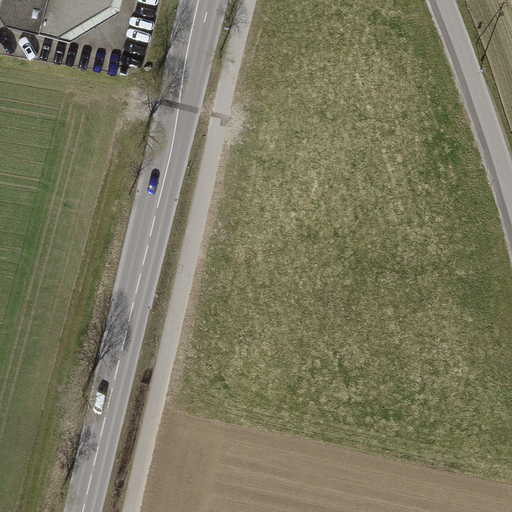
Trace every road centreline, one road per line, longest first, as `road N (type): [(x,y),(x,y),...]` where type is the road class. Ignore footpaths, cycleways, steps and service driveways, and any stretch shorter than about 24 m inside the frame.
road 1 (tertiary): [(84,511),(205,0)]
road 2 (unclassified): [(511,204),(441,0)]
